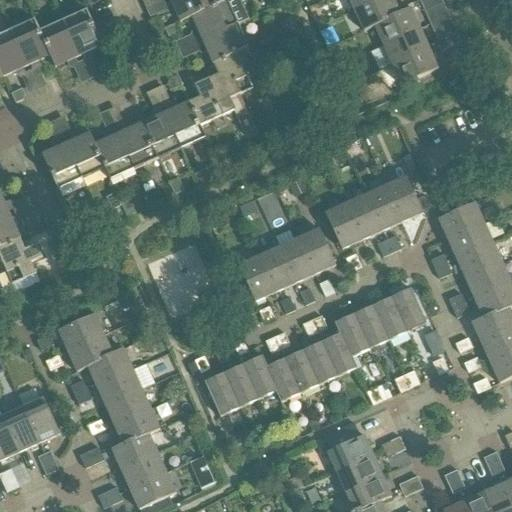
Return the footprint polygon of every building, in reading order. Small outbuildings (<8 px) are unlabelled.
[(216,7),(227,2),(226,0),(170,0),(181,23),(193,18),(216,8),(216,7)] [(238,25),(249,20),(240,0),(231,0),(227,2),(216,7),(216,8),(193,18),(203,40),(238,25)] [(384,0),(348,0),(355,13),(384,0)] [(392,0),(384,0),(355,13),(364,33),(375,28),(375,29),(401,17),(400,16),(392,0)] [(418,0),(425,13),(434,9),(430,0),(418,0)] [(430,0),(434,9),(444,5),(441,0),(430,0)] [(401,17),(375,29),(384,48),(420,32),(411,11),(400,16),(401,17)] [(87,13),(64,23),(80,59),(103,49),(87,13)] [(318,29),(326,25),(322,17),(314,20),(318,29)] [(280,26),(284,35),(296,29),(292,20),(280,26)] [(158,21),(153,23),(151,32),(153,37),(163,32),(158,21)] [(35,23),(12,33),(28,68),(50,58),(40,34),(35,23)] [(40,34),(50,58),(56,70),(80,59),(64,23),(40,34)] [(238,25),(203,40),(213,65),(237,54),(237,55),(249,49),(238,25)] [(168,38),(174,41),(180,38),(175,27),(165,32),(168,38)] [(446,35),(452,48),(461,44),(455,31),(446,35)] [(429,51),(420,32),(384,48),(393,68),(429,51)] [(12,33),(0,38),(0,68),(4,78),(28,68),(12,33)] [(442,52),(452,48),(446,35),(436,39),(442,52)] [(420,86),(418,80),(438,71),(429,51),(393,68),(402,87),(411,83),(413,89),(420,86)] [(237,54),(213,65),(218,76),(207,81),(213,93),(224,88),(229,101),(240,96),(253,89),(237,55),(237,54)] [(299,66),(281,74),(288,89),(306,81),(299,66)] [(170,81),(168,86),(171,93),(182,88),(177,78),(170,81)] [(199,127),(200,127),(234,112),(237,119),(248,114),(240,96),(229,101),(224,88),(213,93),(207,81),(195,86),(200,98),(189,103),(189,104),(189,105),(199,127)] [(12,96),(16,105),(23,102),(27,97),(23,91),(12,96)] [(259,103),(265,115),(274,110),(268,99),(259,103)] [(200,127),(199,127),(189,105),(166,115),(182,150),(206,139),(200,127)] [(182,150),(166,115),(142,125),(158,161),(182,150)] [(158,161),(142,125),(118,136),(134,172),(158,161)] [(105,171),(95,147),(95,146),(90,133),(66,144),(83,181),(105,171)] [(134,172),(118,136),(95,146),(95,147),(105,171),(111,182),(134,172)] [(42,155),(58,192),(83,181),(66,144),(42,155)] [(194,176),(199,187),(211,182),(206,170),(194,176)] [(11,179),(5,176),(0,178),(0,182),(4,191),(14,186),(11,179)] [(424,199),(417,202),(407,179),(385,188),(402,225),(429,213),(433,202),(424,199)] [(20,197),(27,194),(28,189),(25,181),(15,186),(20,197)] [(170,186),(175,197),(176,196),(180,194),(184,192),(179,181),(170,186)] [(308,193),(303,181),(289,187),(295,200),(308,193)] [(385,188),(366,197),(383,233),(402,225),(385,188)] [(161,203),(155,191),(145,195),(151,208),(161,203)] [(122,207),(116,194),(107,199),(112,211),(122,207)] [(0,196),(0,220),(9,217),(0,196)] [(383,233),(366,197),(347,205),(364,242),(383,233)] [(127,219),(137,214),(131,202),(122,206),(127,219)] [(364,242),(347,205),(326,215),(343,252),(364,242)] [(448,242),(484,226),(475,206),(453,216),(450,209),(441,206),(437,217),(448,242)] [(69,216),(75,229),(84,225),(78,212),(69,216)] [(0,249),(20,241),(9,217),(0,220),(0,249)] [(484,226),(448,242),(457,261),(493,245),(484,226)] [(298,241),(315,277),(336,268),(320,231),(298,241)] [(393,255),(402,251),(396,238),(387,243),(393,255)] [(21,240),(20,241),(0,249),(0,257),(13,286),(36,276),(31,265),(44,259),(38,247),(26,252),(21,240)] [(298,241),(279,249),(296,286),(315,277),(298,241)] [(393,255),(387,243),(378,247),(383,260),(393,255)] [(493,245),(457,261),(466,281),(501,265),(493,245)] [(296,286),(279,249),(260,258),(277,295),(296,286)] [(362,270),(356,257),(347,261),(352,274),(362,270)] [(436,272),(449,266),(444,257),(431,263),(436,272)] [(260,258),(239,268),(256,304),(277,295),(260,258)] [(501,265),(466,281),(474,301),(510,285),(501,265)] [(453,276),(449,266),(436,272),(440,281),(453,276)] [(320,286),(326,299),(335,295),(329,282),(320,286)] [(511,288),(510,285),(474,301),(483,320),(510,309),(511,307),(511,288)] [(306,308),(315,304),(309,291),(300,295),(306,308)] [(392,300),(408,334),(427,326),(411,291),(392,300)] [(453,311),(466,305),(461,296),(449,302),(453,311)] [(295,313),(290,300),(280,304),(286,317),(295,313)] [(408,334),(392,300),(373,308),(389,343),(408,334)] [(466,305),(453,311),(457,320),(470,315),(466,305)] [(389,343),(373,308),(355,317),(370,351),(389,343)] [(276,322),(270,309),(260,313),(266,326),(276,322)] [(511,313),(510,309),(483,320),(473,325),(482,345),(511,331),(511,313)] [(68,354),(105,337),(95,317),(59,333),(68,354)] [(370,351),(355,317),(335,325),(340,336),(341,336),(352,360),(353,359),(370,351)] [(312,323),(318,336),(327,331),(321,319),(312,323)] [(318,336),(312,323),(303,327),(308,340),(318,336)] [(511,354),(511,331),(482,345),(490,365),(511,354)] [(276,339),(281,352),(291,348),(285,335),(276,339)] [(353,359),(352,360),(341,336),(340,336),(322,344),(338,379),(358,370),(353,359)] [(77,374),(88,369),(88,368),(114,357),(113,356),(105,337),(68,354),(77,374)] [(50,338),(38,344),(42,352),(54,347),(50,338)] [(281,352),(276,339),(266,344),(272,356),(281,352)] [(456,346),(460,355),(473,349),(468,340),(456,346)] [(239,358),(249,354),(243,341),(233,345),(239,358)] [(338,379),(322,344),(304,353),(320,388),(338,379)] [(30,350),(30,349),(21,353),(22,354),(27,365),(35,361),(30,350)] [(229,363),(224,350),(214,354),(220,367),(229,363)] [(97,388),(133,372),(124,351),(113,356),(114,357),(88,368),(88,369),(97,388)] [(320,388),(304,353),(285,361),(301,396),(320,388)] [(511,354),(490,365),(500,385),(511,379),(511,354)] [(59,358),(47,364),(51,373),(63,367),(59,358)] [(277,394),(278,393),(267,370),(268,369),(263,358),(243,367),(259,402),(277,394)] [(210,372),(204,359),(194,363),(200,376),(210,372)] [(448,373),(443,360),(433,364),(439,377),(448,373)] [(464,365),(469,375),(482,369),(477,360),(464,365)] [(301,396),(285,361),(268,369),(267,370),(278,393),(277,394),(282,405),(301,396)] [(259,402),(243,367),(225,376),(240,410),(259,402)] [(106,408),(142,391),(133,372),(97,388),(106,408)] [(404,377),(410,390),(420,386),(414,373),(404,377)] [(240,410),(225,376),(205,385),(221,419),(240,410)] [(410,390),(404,377),(395,382),(401,395),(410,390)] [(478,396),(491,390),(487,380),(474,386),(478,396)] [(75,398),(88,392),(83,382),(71,388),(75,398)] [(383,403),(377,390),(367,394),(373,407),(383,403)] [(115,428),(151,411),(142,391),(106,408),(115,428)] [(88,392),(75,398),(79,407),(92,401),(88,392)] [(24,409),(40,445),(60,436),(44,400),(24,409)] [(4,418),(21,454),(40,445),(24,409),(4,418)] [(123,446),(124,447),(149,436),(160,432),(151,411),(115,428),(123,446)] [(21,454),(4,418),(0,419),(0,461),(1,463),(21,454)] [(88,428),(93,437),(106,432),(101,422),(88,428)] [(337,475),(374,458),(364,438),(361,439),(355,425),(325,439),(331,453),(328,454),(337,475)] [(121,472),(158,455),(149,436),(124,447),(123,446),(112,451),(121,472)] [(393,444),(398,457),(406,453),(400,441),(393,444)] [(398,457),(393,444),(382,449),(388,461),(398,457)] [(90,455),(95,466),(105,462),(99,449),(98,450),(89,454),(90,455)] [(42,468),(55,462),(51,453),(38,459),(42,468)] [(80,458),(86,471),(95,466),(90,455),(89,454),(80,458)] [(488,469),(501,463),(497,454),(484,460),(488,469)] [(130,491),(167,475),(158,455),(121,472),(130,491)] [(346,495),(383,478),(374,458),(337,475),(346,495)] [(59,472),(55,462),(42,468),(47,478),(59,472)] [(501,463),(488,469),(492,479),(505,473),(501,463)] [(0,479),(3,486),(16,480),(12,471),(0,475),(0,479)] [(444,478),(449,487),(462,481),(457,472),(444,478)] [(167,475),(130,491),(140,511),(176,496),(167,475)] [(383,478),(346,495),(353,511),(359,511),(381,503),(381,504),(392,499),(383,478)] [(424,492),(418,479),(408,483),(414,496),(424,492)] [(16,480),(3,486),(7,495),(20,489),(16,480)] [(462,481),(449,487),(453,496),(466,491),(462,481)] [(511,482),(503,486),(511,505),(511,482)] [(414,496),(408,483),(399,487),(405,500),(406,499),(414,496)] [(511,511),(511,505),(503,486),(484,495),(491,511),(511,511)] [(117,489),(107,494),(113,507),(123,502),(117,489)] [(107,494),(98,498),(104,511),(113,507),(107,494)] [(464,504),(467,511),(491,511),(484,495),(464,504)] [(359,511),(384,511),(381,504),(381,503),(359,511)]
